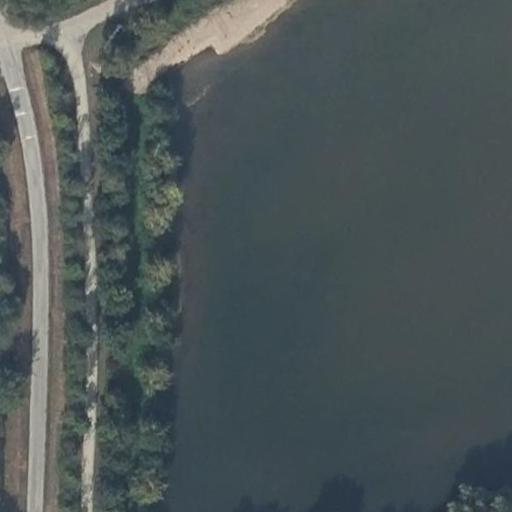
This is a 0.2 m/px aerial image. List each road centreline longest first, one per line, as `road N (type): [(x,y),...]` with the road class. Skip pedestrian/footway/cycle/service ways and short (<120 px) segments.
road 1 (unclassified): [(0,36),(34,180),(41,295),(34,511)]
road 2 (track): [(0,33),(64,30),(128,0)]
